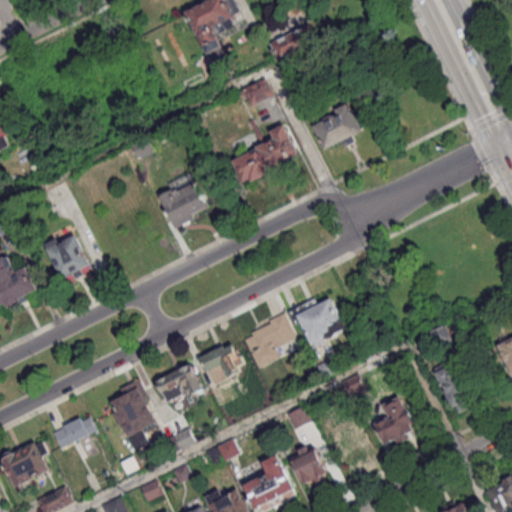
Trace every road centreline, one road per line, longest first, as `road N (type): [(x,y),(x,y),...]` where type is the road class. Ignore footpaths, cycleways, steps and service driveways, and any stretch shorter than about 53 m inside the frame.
road 1 (tertiary): [(0,415),(343,247),(392,199)]
road 2 (tertiary): [(392,199),(308,207),(0,361)]
road 3 (residential): [(511,429),(346,511)]
road 4 (tertiary): [(392,199),(511,148)]
